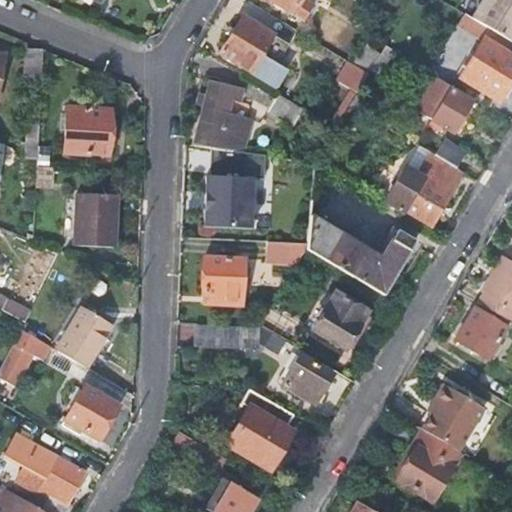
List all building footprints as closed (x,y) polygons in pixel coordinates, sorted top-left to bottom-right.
[(315,0),(269,0),(303,20),(315,0)] [(396,0),(399,2),(397,6),(406,12),(412,0),(396,0)] [(511,0),(483,0),(472,20),(511,44),(511,43),(511,0)] [(231,36),(220,53),(278,88),(289,70),(263,54),(274,35),(243,17),(235,29),(231,36)] [(230,26),(226,33),(231,36),(235,29),(230,26)] [(511,76),(511,61),(481,43),(459,80),(497,102),(511,76)] [(385,46),(370,71),(378,75),(393,51),(385,46)] [(27,50),(25,81),(41,82),(43,50),(27,50)] [(350,64),(337,87),(351,95),(358,82),(363,85),(369,75),(350,64)] [(410,110),(430,122),(451,134),(457,125),(460,120),(471,103),(429,78),(421,91),(410,110)] [(204,107),(194,147),(199,147),(211,149),(239,153),(241,154),(249,119),(226,113),(229,101),(237,103),(240,90),(210,84),(207,97),(204,107)] [(200,95),(198,106),(204,107),(207,97),(200,95)] [(269,112),(294,128),(305,111),(279,95),(269,112)] [(356,97),(351,105),(357,109),(362,100),(356,97)] [(65,130),(64,154),(70,154),(107,156),(109,112),(66,110),(66,119),(65,130)] [(28,126),(27,145),(38,149),(39,127),(28,126)] [(430,154),(454,169),(464,153),(439,138),(430,154)] [(421,148),(407,173),(415,178),(430,154),(421,148)] [(239,153),(211,149),(210,177),(205,177),(203,228),(250,230),(252,179),(263,180),(265,157),(241,154),(239,153)] [(402,170),(381,205),(401,216),(404,211),(432,227),(463,174),(454,169),(430,154),(415,178),(407,173),(402,170)] [(51,185),(52,168),(37,167),(36,183),(51,185)] [(76,195),(72,247),(113,250),(117,198),(76,195)] [(378,258),(316,222),(308,217),(305,245),(304,253),(381,298),(414,242),(396,230),(378,258)] [(268,244),(267,265),(296,266),(304,253),(305,245),(268,244)] [(511,264),(500,257),(479,293),(482,295),(511,311),(511,264)] [(242,259),(204,258),(202,296),(214,296),(214,305),(242,306),(242,259)] [(476,304),(493,314),(508,324),(511,325),(511,323),(511,311),(482,295),(476,304)] [(363,314),(332,296),(311,331),(342,350),(363,314)] [(8,303),(1,314),(9,318),(24,326),(30,314),(8,303)] [(84,311),(59,352),(89,370),(115,328),(84,311)] [(472,311),(455,342),(486,361),(508,324),(493,314),(489,321),(472,311)] [(267,312),(258,327),(288,345),(297,330),(267,312)] [(9,318),(3,329),(18,337),(22,330),(24,326),(9,318)] [(199,324),(198,344),(257,349),(258,328),(257,328),(199,324)] [(18,337),(0,371),(0,382),(12,390),(30,356),(40,361),(49,346),(22,330),(18,337)] [(330,377),(299,359),(282,388),(312,407),(330,377)] [(430,416),(420,431),(457,454),(483,410),(441,385),(432,403),(436,406),(430,416)] [(117,408),(82,387),(63,421),(98,441),(117,408)] [(293,418),(248,391),(240,404),(248,410),(227,446),(268,471),(289,433),(285,430),(293,418)] [(432,403),(425,414),(430,416),(436,406),(432,403)] [(416,449),(396,484),(432,505),(461,456),(457,454),(420,431),(411,447),(416,449)] [(84,475),(15,435),(1,459),(42,482),(37,491),(65,507),(84,475)] [(180,452),(217,474),(225,461),(188,439),(180,452)] [(249,511),(256,501),(231,487),(216,511),(249,511)] [(1,511),(38,511),(0,489),(0,504),(2,505),(6,501),(18,508),(15,511),(5,511),(3,510),(1,511)]
